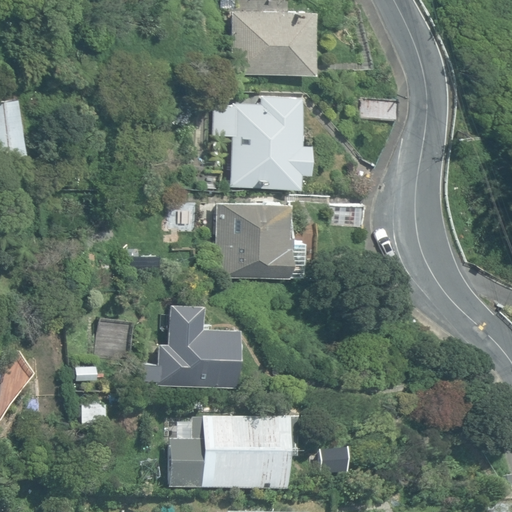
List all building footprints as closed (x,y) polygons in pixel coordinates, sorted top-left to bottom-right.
[(228,71),(308,73),(310,10),(229,8),(228,71)] [(227,185),(292,186),(293,170),(301,170),(302,142),(292,142),(293,95),(256,94),(256,102),(228,101),(228,105),(218,105),(217,134),(228,134),(227,185)] [(356,117),(394,119),(395,97),(357,96),(356,117)] [(0,154),(21,151),(13,97),(0,98),(0,154)] [(212,275),(283,275),(283,274),(297,274),(297,240),(285,240),(285,234),(280,234),(280,200),(212,200),(212,275)] [(326,224),(357,225),(357,204),(327,203),(326,224)] [(153,384),(233,386),(234,326),(198,325),(198,302),(164,301),(163,341),(154,341),(153,361),(139,361),(138,380),(153,380),(153,384)] [(81,403),(82,424),(103,423),(102,402),(81,403)] [(283,490),(284,418),(198,417),(197,440),(165,440),(164,489),(283,490)] [(473,511),(511,511),(511,505),(511,501),(471,499),(473,511)]
